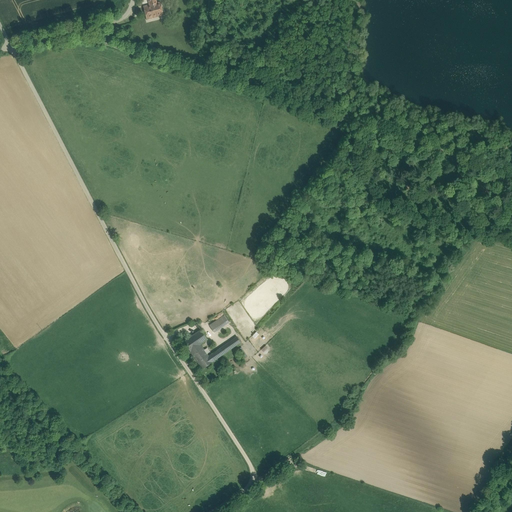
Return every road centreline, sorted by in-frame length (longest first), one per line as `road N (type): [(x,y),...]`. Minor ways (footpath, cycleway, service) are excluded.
road 1 (unclassified): [(213,511),(248,487),(247,452),(155,316),(14,47)]
road 2 (track): [(511,171),(84,28)]
road 3 (unclassified): [(14,47),(113,22),(132,0)]
